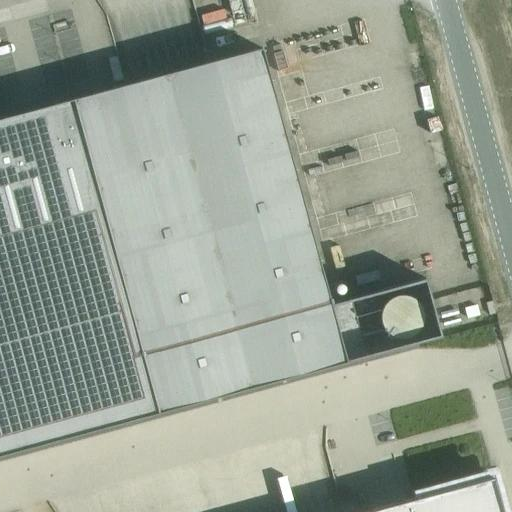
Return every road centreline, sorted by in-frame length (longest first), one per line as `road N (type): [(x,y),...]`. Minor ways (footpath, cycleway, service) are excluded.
road 1 (unknown): [(0,490),(511,353)]
road 2 (unclassified): [(443,0),(511,254)]
